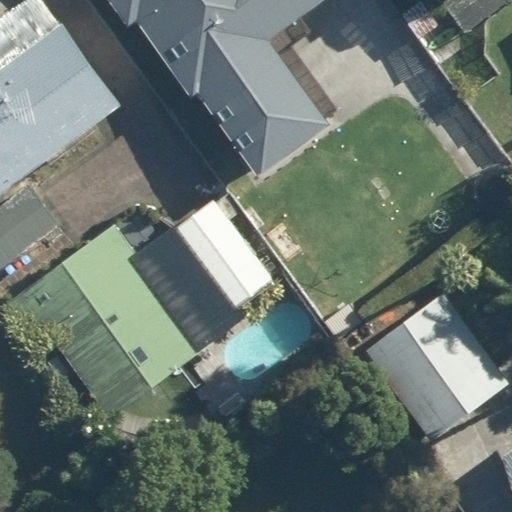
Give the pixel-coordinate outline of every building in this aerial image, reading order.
[(266,176),(339,124),(277,39),(332,0),(119,0),(138,26),(143,22),(200,100),(208,95),(266,176)] [(473,36),(511,6),(511,0),(443,0),(445,2),(447,0),(473,36)] [(0,199),(128,105),(68,24),(0,73),(0,199)] [(36,185),(0,211),(0,273),(66,225),(36,185)] [(61,342),(117,417),(251,318),(243,307),(282,278),(221,197),(183,225),(182,224),(143,252),(121,223),(9,306),(45,354),(61,342)] [(368,349),(437,440),(511,383),(511,375),(447,290),(368,349)]
